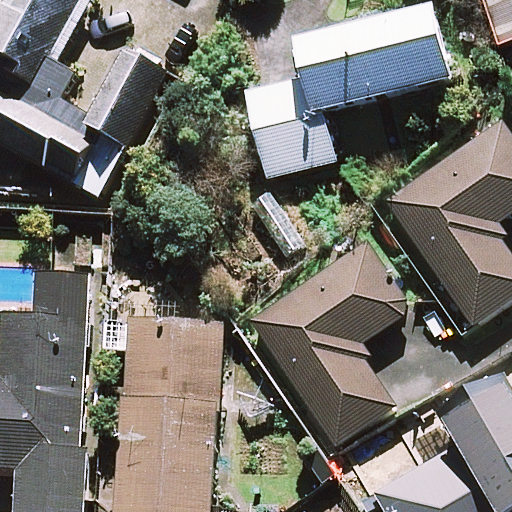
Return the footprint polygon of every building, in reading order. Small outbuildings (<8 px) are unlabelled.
[(2,0),(0,4),(0,142),(106,197),(171,69),(134,50),(99,117),(60,97),(74,70),(59,63),(91,0),(2,0)] [(453,74),(434,0),(432,0),(296,35),(307,77),(247,93),(269,180),(340,162),(326,107),(453,74)] [(511,0),(486,0),(502,44),(511,40),(511,0)] [(511,215),(511,130),(508,124),(392,202),(478,330),(511,307),(511,255),(494,228),(511,215)] [(416,308),(368,243),(259,322),(349,445),(403,406),(361,348),(416,308)] [(0,464),(24,464),(24,490),(88,491),(90,270),(43,269),(0,268),(0,464)] [(225,511),(235,327),(131,321),(120,511),(225,511)] [(369,492),(380,511),(506,511),(511,509),(511,380),(457,412),(470,435),(369,492)]
